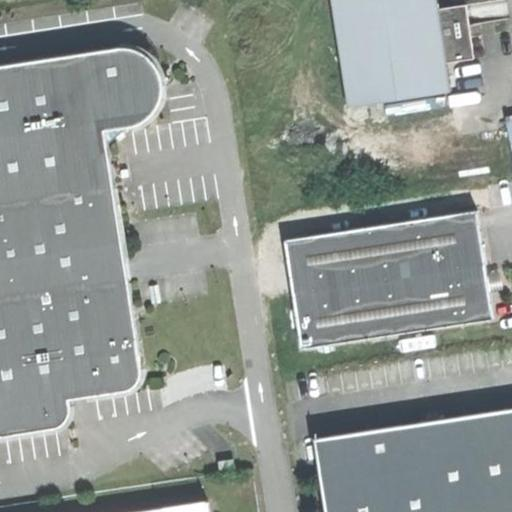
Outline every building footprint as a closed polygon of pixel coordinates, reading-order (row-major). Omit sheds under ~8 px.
[(332,0),(349,105),(368,102),(385,100),(451,90),(447,61),(475,56),(471,31),(467,2),(437,7),(436,0),(332,0)] [(126,125),(141,121),(154,109),(161,94),(161,77),(154,62),(144,50),(126,44),(92,49),(0,62),(0,434),(59,425),(66,419),(71,411),(69,398),(127,389),(136,384),(141,373),(134,325),(106,141),(113,131),(126,125)] [(387,115),(385,100),(368,102),(370,118),(387,115)] [(286,240),(303,347),(495,317),(491,290),(488,272),(485,252),(479,210),(286,240)] [(502,270),(488,272),(491,290),(505,288),(502,270)] [(511,511),(511,404),(313,436),(324,511),(511,511)] [(218,459),(220,470),(235,468),(234,456),(218,459)] [(205,511),(204,498),(102,511),(205,511)]
